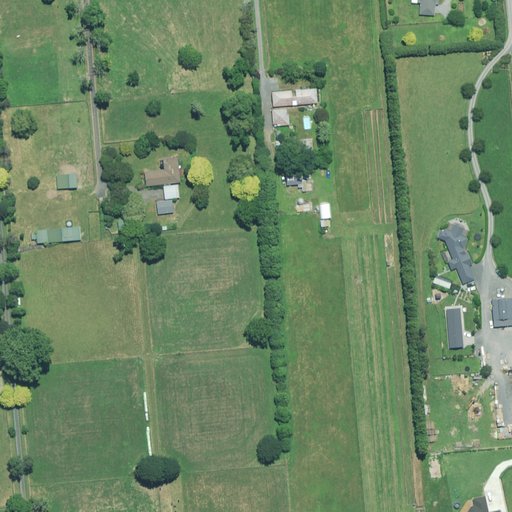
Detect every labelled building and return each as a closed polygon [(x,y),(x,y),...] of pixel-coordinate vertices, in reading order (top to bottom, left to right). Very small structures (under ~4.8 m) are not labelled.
[(439,0),(412,0),(412,3),(421,4),(420,15),(434,16),(435,5),(439,5),(439,0)] [(295,100),(295,106),(318,104),(316,89),(297,91),(298,100),(295,100)] [(295,106),(295,100),(292,101),(291,91),(273,93),(274,108),(295,106)] [(289,125),(288,110),(273,111),(274,127),(289,125)] [(181,183),(179,158),(164,160),(165,170),(145,172),(147,187),(181,183)] [(78,188),(77,174),(58,175),(58,189),(78,188)] [(312,184),(303,185),(303,193),(312,192),(312,184)] [(180,198),(178,186),(164,187),(165,200),(180,198)] [(174,213),(173,201),(158,203),(159,215),(174,213)] [(330,220),(321,221),(322,228),(331,227),(330,220)] [(129,221),(118,222),(119,232),(129,231),(129,221)] [(441,230),(437,238),(446,242),(453,260),(448,262),(452,271),(456,269),(463,286),(471,282),(473,286),(477,284),(476,280),(473,273),(477,272),(480,271),(477,264),(474,265),(463,236),(466,229),(456,224),(451,233),(445,230),(444,232),(441,230)] [(82,241),(80,228),(32,232),(33,240),(38,240),(38,244),(82,241)] [(511,299),(493,301),(495,327),(511,325),(511,299)]
